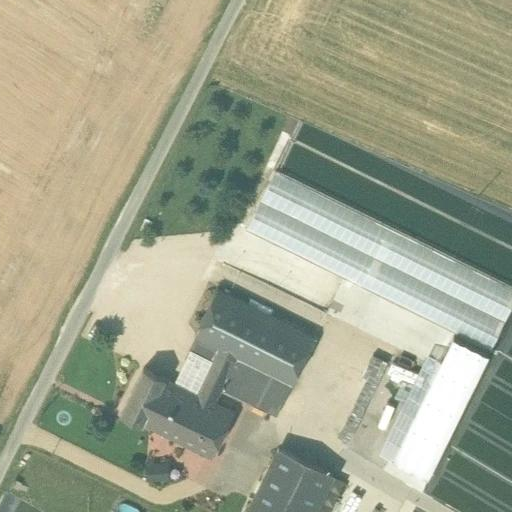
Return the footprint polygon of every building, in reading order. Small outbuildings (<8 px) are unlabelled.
[(511,309),(511,284),(276,170),(262,198),(508,318),(511,309)] [(508,318),(262,198),(247,228),(494,348),(508,318)] [(487,353),(244,235),(232,259),(475,378),(487,353)] [(315,336),(217,288),(195,333),(198,335),(220,345),(238,354),(293,382),(315,336)] [(220,345),(198,335),(191,348),(213,359),(220,345)] [(370,340),(349,400),(388,414),(401,380),(412,384),(421,361),(400,353),(401,351),(370,340)] [(213,359),(197,392),(194,391),(172,437),(177,439),(211,455),(224,429),(246,440),(255,422),(215,402),(222,387),(238,354),(220,345),(213,359)] [(213,359),(191,348),(175,382),(194,391),(197,392),(213,359)] [(293,382),(238,354),(222,387),(277,414),(293,382)] [(175,382),(144,367),(122,412),(172,437),(194,391),(175,382)] [(314,511),(333,473),(279,447),(247,511),(314,511)] [(148,478),(172,477),(171,468),(148,469),(148,478)]
